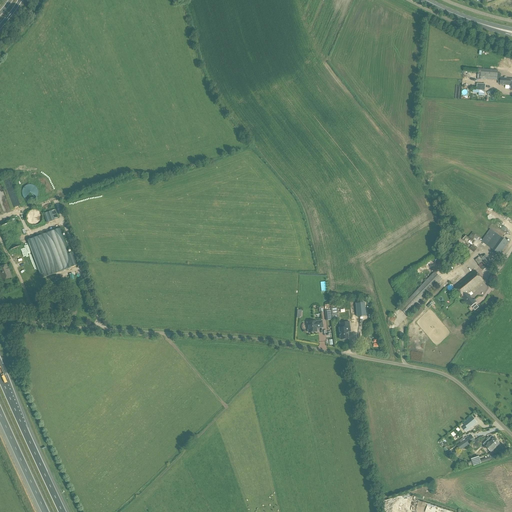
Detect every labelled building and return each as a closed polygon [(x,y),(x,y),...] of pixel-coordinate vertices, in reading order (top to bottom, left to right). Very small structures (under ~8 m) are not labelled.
[(491,79),(491,66),(467,64),(467,77),(491,79)] [(501,78),(498,78),(498,81),(501,81),(501,85),(511,85),(511,89),(511,91),(511,81),(511,79),(501,78)] [(43,213),(45,222),(56,219),(53,210),(43,213)] [(491,229),(481,242),(500,255),(509,243),(491,229)] [(473,232),(469,237),(474,241),(477,236),(473,232)] [(466,236),(463,240),(470,247),(475,243),(466,236)] [(486,255),(482,259),(489,266),(493,262),(486,255)] [(480,257),(475,260),(479,265),(484,261),(480,257)] [(483,263),(479,266),(484,271),(487,268),(483,263)] [(7,265),(0,267),(0,274),(3,282),(12,278),(7,265)] [(475,271),(456,287),(472,307),(476,303),(468,294),(484,281),(475,271)] [(435,272),(400,309),(408,316),(443,279),(435,272)] [(354,304),(355,316),(363,315),(362,303),(354,304)] [(58,304),(56,306),(55,309),(56,311),(68,314),(69,313),(70,310),(69,307),(58,304)] [(316,322),(307,323),(309,333),(317,332),(317,328),(318,328),(318,329),(323,328),(322,322),(316,322)] [(341,329),(340,329),(341,340),(348,339),(348,332),(349,332),(348,328),(350,328),(349,323),(340,324),(341,329)] [(477,423),(472,417),(464,423),(469,429),(477,423)] [(448,435),(446,436),(450,444),(455,441),(453,437),(450,439),(448,435)] [(472,435),(457,445),(461,451),(476,441),(472,435)] [(492,437),(484,444),(486,446),(491,453),(500,444),(495,438),(494,439),(492,437)] [(456,451),(448,456),(450,460),(459,454),(456,451)]
